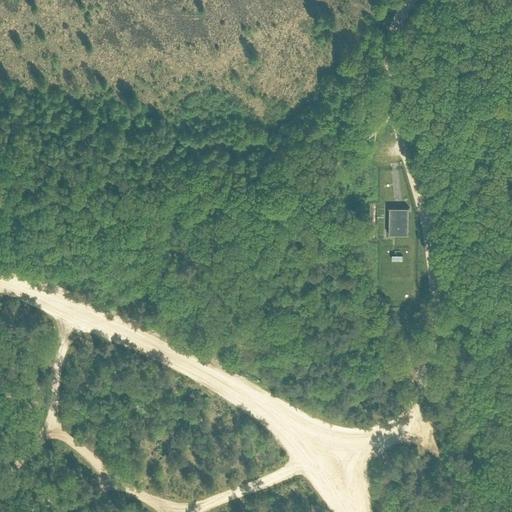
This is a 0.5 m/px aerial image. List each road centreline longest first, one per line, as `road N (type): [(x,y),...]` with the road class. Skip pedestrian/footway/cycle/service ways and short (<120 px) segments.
road 1 (track): [(0,279),(255,398),(333,454),(386,435),(410,416),(430,347),(433,276)]
road 2 (track): [(0,486),(49,426),(57,364),(77,310)]
road 3 (track): [(433,276),(394,112)]
road 4 (track): [(195,511),(333,454)]
road 5 (track): [(170,511),(113,481),(49,426)]
